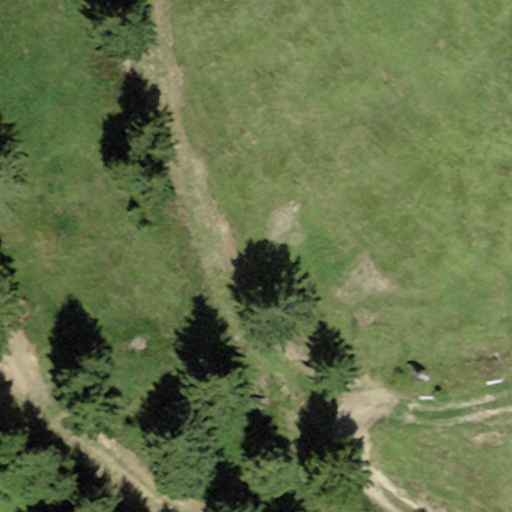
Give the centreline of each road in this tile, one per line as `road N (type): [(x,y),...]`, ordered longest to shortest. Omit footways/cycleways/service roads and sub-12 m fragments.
road 1 (track): [(347,413),(297,385),(249,334),(219,282),(169,134),(149,0)]
road 2 (track): [(511,407),(453,414),(370,405),(347,413),(335,436),(350,465),(402,511)]
road 3 (track): [(169,511),(0,387)]
